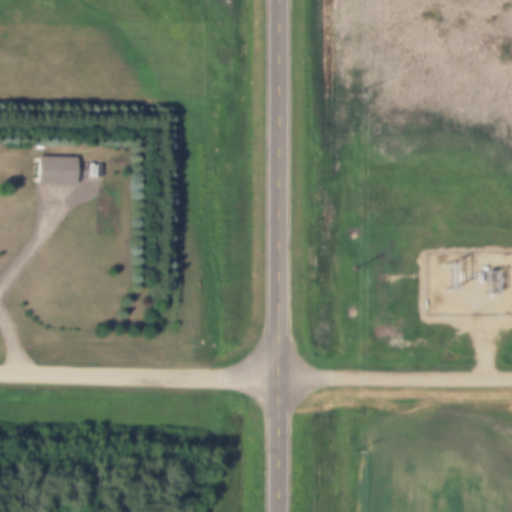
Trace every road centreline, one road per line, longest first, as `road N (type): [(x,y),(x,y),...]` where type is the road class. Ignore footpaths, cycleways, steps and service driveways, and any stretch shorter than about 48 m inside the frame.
road 1 (residential): [(511,377),(0,371)]
road 2 (primary): [(274,511),(275,0)]
